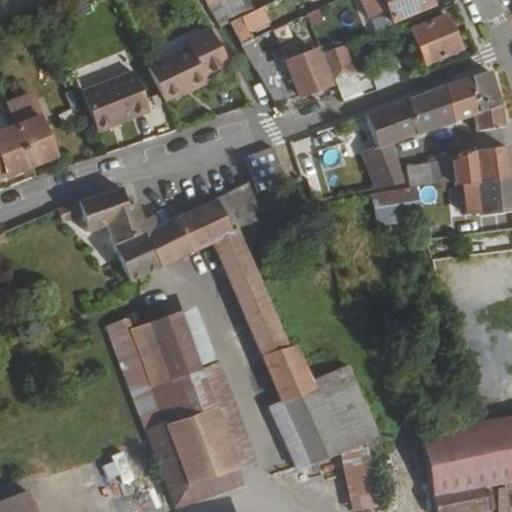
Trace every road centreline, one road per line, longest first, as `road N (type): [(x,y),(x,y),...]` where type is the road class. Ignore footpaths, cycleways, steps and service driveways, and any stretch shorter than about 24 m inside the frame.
road 1 (residential): [(0,214),(409,89),(511,48)]
road 2 (unknown): [(257,511),(274,508),(198,311)]
